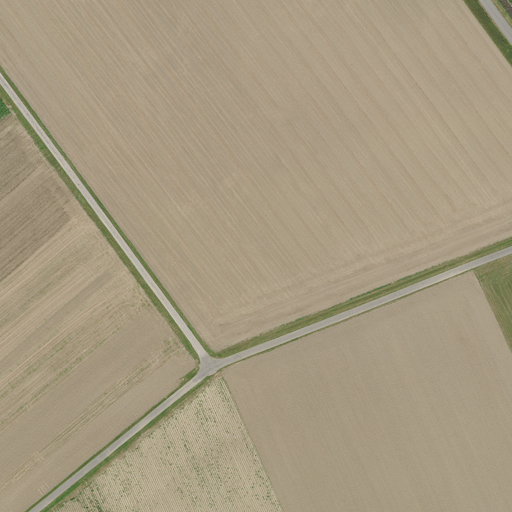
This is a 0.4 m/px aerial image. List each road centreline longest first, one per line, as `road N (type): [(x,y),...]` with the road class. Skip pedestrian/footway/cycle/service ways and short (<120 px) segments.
road 1 (unclassified): [(511,254),(213,368),(36,511)]
road 2 (track): [(213,368),(0,77)]
